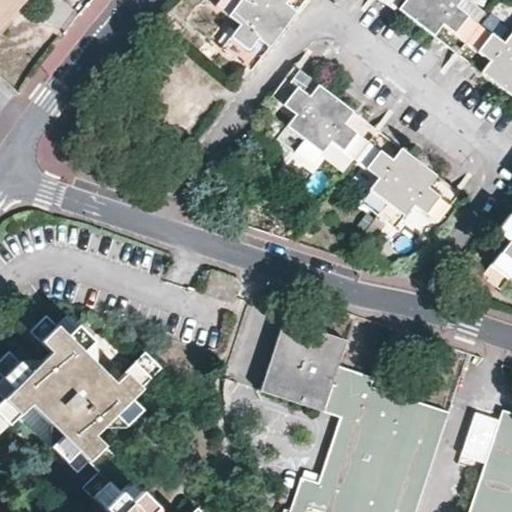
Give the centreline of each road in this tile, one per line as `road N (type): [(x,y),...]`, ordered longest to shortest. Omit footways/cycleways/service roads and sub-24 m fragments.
road 1 (residential): [(155,230),(319,21),(505,156),(502,179),(456,241)]
road 2 (residential): [(155,230),(511,340)]
road 3 (residential): [(8,164),(132,0)]
road 4 (residential): [(8,164),(46,191),(155,230)]
